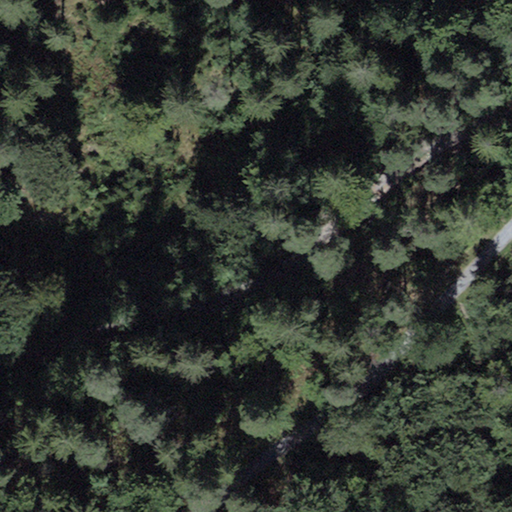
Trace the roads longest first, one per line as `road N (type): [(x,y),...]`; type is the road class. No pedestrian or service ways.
road 1 (track): [(0,358),(184,312),(244,288),(300,256),(430,147),(511,114)]
road 2 (track): [(511,232),(210,511)]
